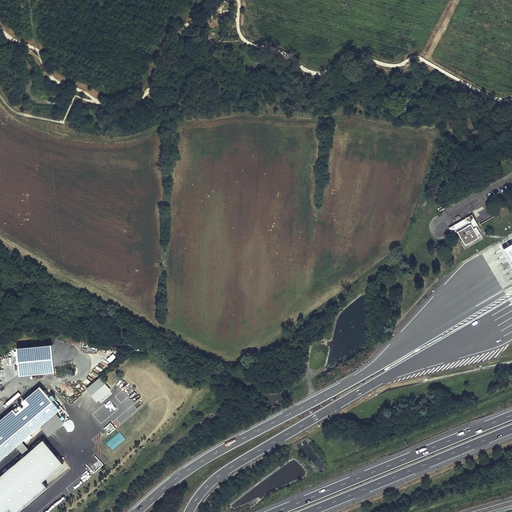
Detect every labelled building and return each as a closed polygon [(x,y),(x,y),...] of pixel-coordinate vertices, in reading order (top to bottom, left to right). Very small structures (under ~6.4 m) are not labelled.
[(470,214),(448,226),(461,250),(485,237),(470,214)] [(511,233),(496,242),(511,269),(511,233)] [(53,344),(18,347),(22,372),(57,369),(53,344)] [(100,377),(86,389),(98,402),(111,390),(100,377)] [(0,462),(64,408),(47,388),(0,428),(0,462)] [(77,410),(82,404),(78,401),(73,406),(77,410)] [(59,415),(65,422),(70,418),(64,410),(59,415)] [(49,436),(65,423),(58,414),(42,428),(49,436)] [(16,511),(47,487),(41,480),(63,462),(43,439),(0,475),(0,511),(3,511),(9,508),(12,511),(16,511)]
